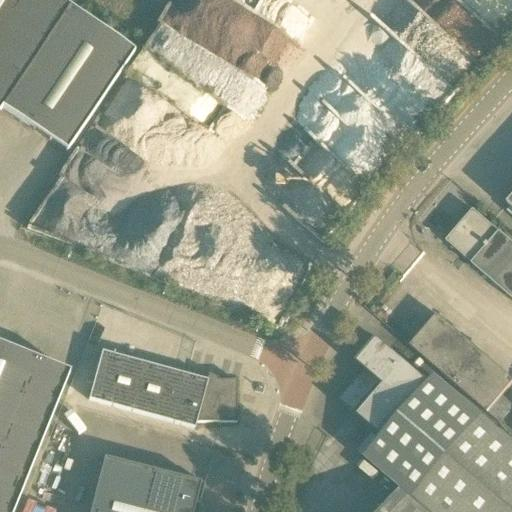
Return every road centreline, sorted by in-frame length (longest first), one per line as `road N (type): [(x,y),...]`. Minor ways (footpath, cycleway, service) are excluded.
road 1 (tertiary): [(308,366),(406,196),(511,79)]
road 2 (residential): [(0,250),(308,366)]
road 3 (tertiary): [(256,511),(308,366)]
